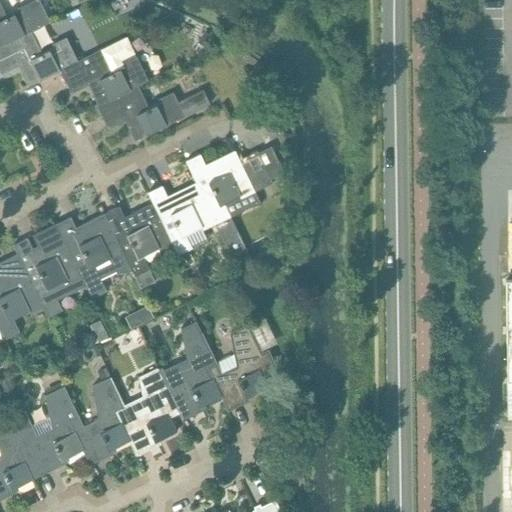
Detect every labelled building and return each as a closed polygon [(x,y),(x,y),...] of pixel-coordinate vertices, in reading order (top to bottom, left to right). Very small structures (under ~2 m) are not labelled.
[(0,45),(31,30),(32,31),(51,22),(40,0),(33,0),(17,8),(19,11),(7,17),(0,1),(0,45)] [(28,86),(41,80),(60,71),(60,70),(78,61),(66,37),(52,44),(54,47),(42,53),(32,31),(31,30),(0,45),(0,72),(1,74),(18,66),(28,86)] [(202,45),(204,46),(209,49),(215,37),(208,33),(202,45)] [(60,70),(60,71),(71,94),(88,85),(98,104),(98,105),(138,86),(149,81),(127,37),(78,61),(60,70)] [(98,104),(96,105),(108,129),(125,121),(135,141),(210,105),(203,90),(178,102),(173,92),(159,99),(161,103),(149,108),(138,86),(98,105),(98,104)] [(187,161),(186,162),(196,183),(197,183),(216,224),(231,255),(245,249),(230,218),(224,204),(240,197),(242,200),(255,193),(273,185),(271,181),(271,179),(258,152),(240,161),(236,152),(211,163),(213,167),(208,169),(206,166),(201,155),(187,161)] [(203,231),(216,224),(197,183),(196,183),(173,194),(175,198),(169,200),(163,186),(148,193),(153,204),(154,203),(174,245),(173,245),(178,256),(193,249),(193,248),(206,242),(207,239),(203,231)] [(119,206),(105,213),(125,255),(133,271),(135,277),(136,277),(140,285),(141,288),(155,281),(154,278),(150,270),(143,257),(159,249),(160,251),(173,245),(174,245),(154,203),(153,204),(130,215),(131,218),(126,221),(124,217),(119,206)] [(71,216),(56,223),(82,276),(86,286),(87,287),(93,298),(107,291),(101,280),(117,272),(118,274),(133,271),(125,255),(105,213),(81,224),(83,228),(77,230),(76,227),(71,216)] [(27,237),(13,243),(17,253),(18,253),(43,308),(44,308),(49,317),(63,310),(58,300),(86,286),(82,276),(56,223),(33,234),(39,248),(34,251),(27,237)] [(31,314),(43,308),(18,253),(17,253),(0,261),(0,326),(1,329),(6,340),(20,333),(14,320),(30,312),(31,314)] [(248,255),(235,261),(242,275),(255,270),(255,269),(248,255)] [(255,272),(234,282),(241,297),(262,287),(255,272)] [(201,284),(197,286),(201,294),(209,290),(207,286),(201,284)] [(100,320),(90,325),(94,333),(98,342),(109,337),(100,320)] [(163,366),(158,369),(161,376),(179,413),(179,414),(182,421),(203,410),(201,407),(221,397),(208,368),(217,363),(196,320),(187,325),(193,337),(184,342),(187,358),(164,369),(163,366)] [(221,373),(217,363),(208,368),(221,397),(229,411),(250,401),(248,397),(269,387),(264,377),(278,370),(269,350),(263,353),(249,324),(230,333),(237,365),(221,373)] [(171,417),(179,414),(179,413),(161,376),(157,368),(139,377),(145,410),(130,417),(126,408),(116,412),(130,441),(137,456),(158,446),(156,442),(178,431),(171,417)] [(110,451),(130,441),(116,412),(126,408),(111,377),(92,386),(98,419),(83,426),(79,417),(69,421),(83,450),(90,465),(111,455),(110,451)] [(31,475),(32,475),(83,450),(69,421),(79,417),(64,386),(45,395),(52,428),(37,435),(32,426),(23,430),(30,445),(19,451),(31,475)] [(33,479),(32,475),(31,475),(19,451),(30,445),(23,430),(32,426),(25,410),(0,421),(0,451),(1,457),(0,457),(0,500),(14,493),(12,489),(33,479)] [(253,510),(253,511),(278,511),(279,506),(276,499),(253,510)]
